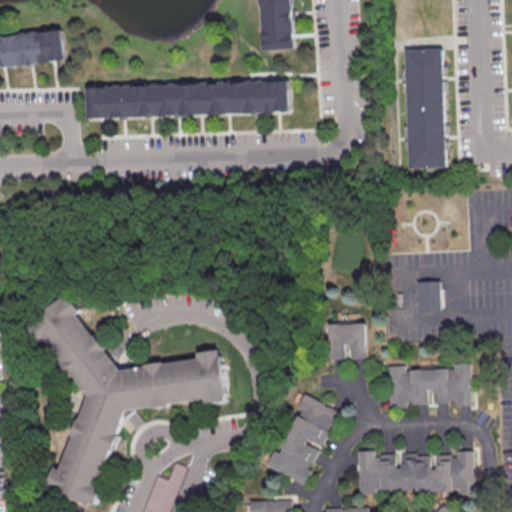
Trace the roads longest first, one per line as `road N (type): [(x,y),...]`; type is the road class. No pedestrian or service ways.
road 1 (residential): [(336,0),(346,121),(336,147),(0,164)]
road 2 (residential): [(497,511),(490,437),(429,425),(363,433),(320,511)]
